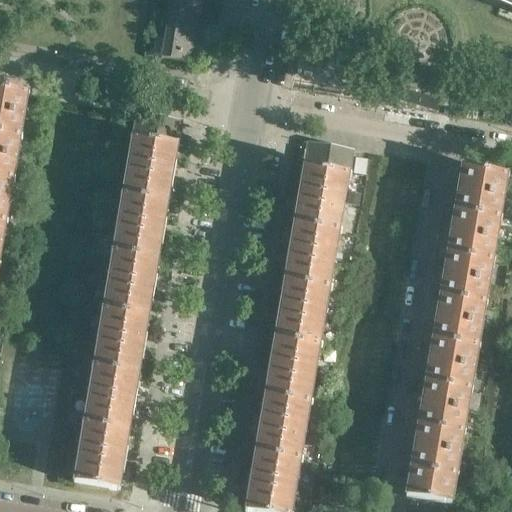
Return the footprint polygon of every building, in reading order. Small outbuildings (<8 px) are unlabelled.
[(200,14),(202,0),(208,0),(211,0),(172,0),(171,13),(199,18),(200,14)] [(511,0),(492,0),(511,8),(511,0)] [(196,37),(199,22),(207,23),(209,16),(200,14),(199,18),(171,13),(167,36),(195,41),(196,37)] [(191,64),(195,45),(204,46),(205,39),(196,37),(195,41),(167,36),(163,59),(191,64)] [(0,138),(20,142),(28,97),(0,92),(0,138)] [(177,148),(181,123),(137,116),(132,141),(177,148)] [(0,181),(13,184),(20,142),(0,138),(0,181)] [(177,148),(132,141),(127,170),(173,178),(178,148),(177,148)] [(348,177),(353,152),(308,145),(303,170),(348,177)] [(168,206),(173,178),(127,170),(122,198),(168,206)] [(348,177),(303,170),(298,199),(344,207),(349,178),(348,177)] [(499,223),(506,179),(506,178),(461,171),(454,215),(499,223)] [(0,225),(6,226),(13,184),(0,181),(0,225)] [(163,235),(168,206),(122,198),(117,227),(163,235)] [(339,235),(344,207),(298,199),(293,227),(339,235)] [(492,265),(499,223),(454,215),(447,257),(492,265)] [(158,263),(163,235),(117,227),(112,255),(158,263)] [(334,264),(339,235),(293,227),(288,256),(334,264)] [(153,291),(158,263),(112,255),(108,284),(153,291)] [(329,292),(334,264),(288,256),(284,284),(329,292)] [(485,307),(492,265),(447,257),(439,300),(485,307)] [(149,320),(153,291),(108,284),(103,312),(149,320)] [(325,320),(329,292),(284,284),(279,313),(325,320)] [(477,351),(485,307),(439,300),(432,343),(477,351)] [(144,349),(149,320),(103,312),(98,341),(144,349)] [(320,349),(325,320),(279,313),(274,341),(320,349)] [(139,377),(144,349),(98,341),(93,370),(139,377)] [(315,378),(320,349),(274,341),(269,370),(315,378)] [(470,394),(477,351),(432,343),(425,386),(470,394)] [(134,406),(139,377),(93,370),(88,398),(134,406)] [(310,406),(315,378),(269,370),(264,399),(310,406)] [(463,436),(470,394),(425,386),(417,428),(463,436)] [(129,434),(134,406),(88,398),(83,427),(129,434)] [(305,435),(310,406),(264,399),(259,427),(305,435)] [(124,463),(129,434),(83,427),(79,455),(124,463)] [(300,463),(305,435),(259,427),(254,456),(300,463)] [(455,479),(463,436),(417,428),(410,471),(455,479)] [(119,492),(124,463),(79,455),(74,484),(119,492)] [(295,492),(300,463),(254,456),(250,484),(295,492)] [(451,506),(455,479),(410,471),(406,498),(451,506)] [(292,511),(295,492),(250,484),(244,511),(292,511)]
